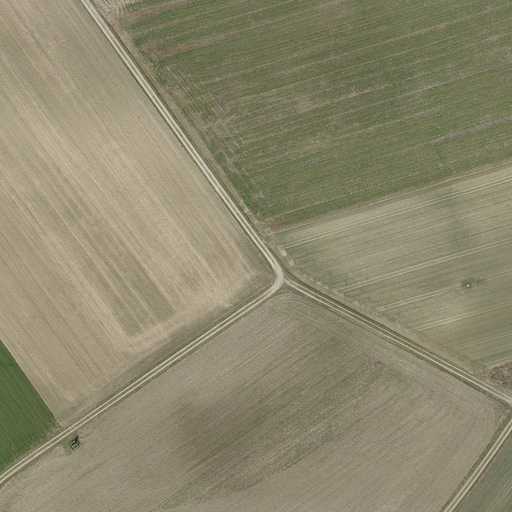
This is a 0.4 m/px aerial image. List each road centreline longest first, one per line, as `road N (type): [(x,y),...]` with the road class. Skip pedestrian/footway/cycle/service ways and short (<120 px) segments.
road 1 (track): [(0,481),(281,279)]
road 2 (track): [(281,279),(84,0)]
road 3 (track): [(511,400),(281,279)]
